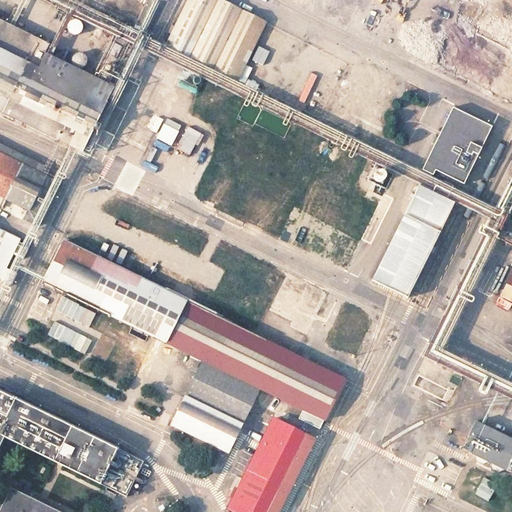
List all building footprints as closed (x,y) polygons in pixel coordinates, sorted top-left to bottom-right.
[(189,0),(167,45),(238,80),(267,22),(221,0),(189,0)] [(511,95),(511,0),(482,0),(502,9),(497,19),(469,6),(439,67),(509,101),(511,95)] [(63,25),(63,26),(62,28),(62,30),(63,33),(64,35),(67,37),(69,38),(71,38),(74,37),(76,35),(77,34),(78,32),(78,30),(78,27),(77,26),(76,24),(73,22),(70,21),(67,22),(65,23),(63,25)] [(0,113),(79,152),(111,89),(93,81),(48,59),(43,56),(47,47),(11,29),(0,23),(0,113)] [(113,44),(110,43),(108,43),(105,44),(102,46),(99,48),(99,50),(98,53),(98,57),(99,58),(100,61),(103,64),(105,64),(108,65),(110,65),(113,64),(116,62),(118,59),(119,56),(120,54),(119,51),(117,48),(116,46),(113,44)] [(115,70),(113,70),(109,78),(110,80),(113,81),(115,81),(118,73),(118,71),(115,70)] [(288,143),(296,128),(293,126),(247,103),(237,121),(254,130),(256,127),(288,143)] [(489,132),(451,113),(421,174),(431,179),(433,175),(461,189),(489,132)] [(151,145),(167,152),(179,124),(163,117),(151,145)] [(186,125),(174,147),(189,155),(201,134),(186,125)] [(58,187),(0,157),(0,209),(1,210),(5,201),(28,213),(35,200),(48,206),(58,187)] [(394,177),(362,160),(360,164),(349,159),(344,170),(365,181),(364,182),(386,193),(394,177)] [(450,206),(417,188),(371,281),(391,290),(404,297),(408,290),(450,206)] [(48,206),(35,200),(28,213),(25,221),(38,228),(48,206)] [(0,272),(14,243),(0,235),(0,272)] [(342,381),(64,240),(45,282),(202,360),(171,426),(229,453),(257,391),(300,414),(296,422),(316,432),(342,381)] [(511,271),(499,298),(511,304),(511,271)] [(44,339),(106,365),(112,350),(50,324),(44,339)] [(0,446),(2,442),(123,502),(141,468),(0,397),(0,446)] [(267,398),(265,397),(262,398),(260,400),(259,402),(259,404),(260,407),(262,408),(264,409),(266,409),(268,408),(269,407),(271,405),(271,403),(270,401),(269,399),(267,398)] [(278,403),(276,403),(274,404),(271,406),(271,408),(271,410),(271,412),(272,413),(274,414),(276,415),(279,414),(281,413),(282,411),(282,409),(282,407),(280,405),(278,403)] [(275,511),(310,443),(271,424),(226,511),(275,511)] [(511,442),(476,425),(463,453),(511,477),(511,442)] [(45,511),(9,494),(0,511),(45,511)]
